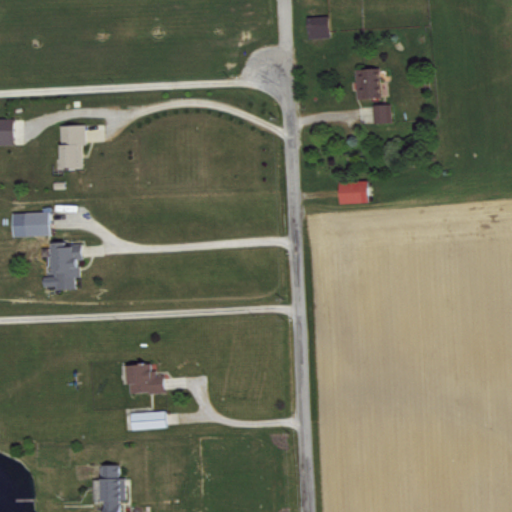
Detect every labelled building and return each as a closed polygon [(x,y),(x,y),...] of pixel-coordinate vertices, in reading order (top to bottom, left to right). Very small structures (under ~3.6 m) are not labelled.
[(334,35),(331,14),(310,16),(313,37),(334,35)] [(383,67),(359,67),(360,97),(384,96),(383,67)] [(393,121),(392,103),(376,104),(377,121),(393,121)] [(0,143),(18,143),(18,117),(0,117),(0,143)] [(105,123),(64,124),(65,167),(87,167),(86,140),(105,140),(105,123)] [(373,201),(372,179),(343,180),(344,202),(373,201)] [(54,234),(53,210),(17,211),(17,235),(54,234)] [(80,286),(79,275),(84,275),(83,258),(87,258),(86,247),(78,247),(78,240),(56,241),(58,275),(47,275),(47,287),(80,286)] [(169,390),(168,374),(158,374),(157,363),(132,364),(133,392),(169,390)] [(169,409),(135,410),(135,428),(170,427),(169,409)] [(108,511),(125,511),(126,464),(101,464),(101,478),(96,478),(96,499),(109,499),(108,511)]
